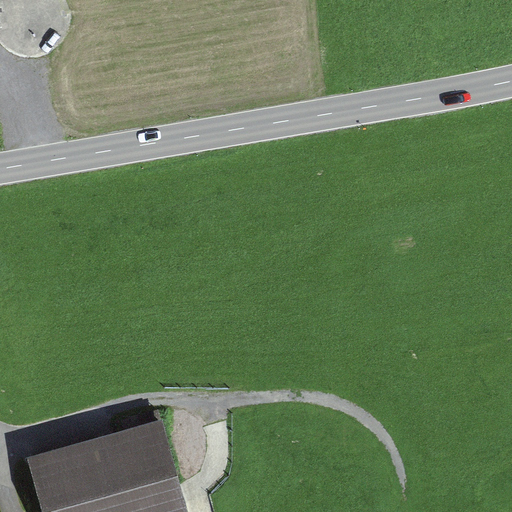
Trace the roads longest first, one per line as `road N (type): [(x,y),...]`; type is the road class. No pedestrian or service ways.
road 1 (secondary): [(511,82),(0,169)]
road 2 (track): [(204,511),(195,433),(172,403),(115,410),(0,444)]
